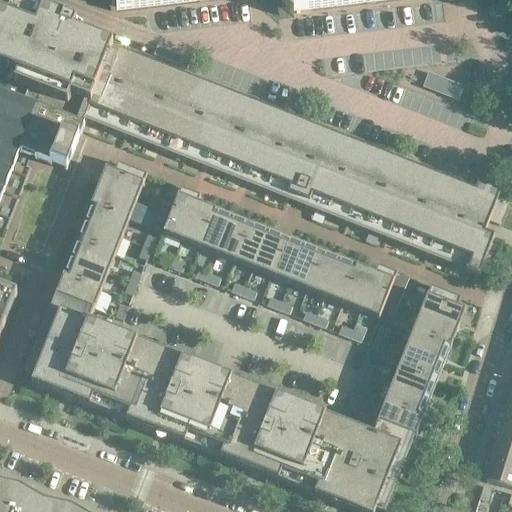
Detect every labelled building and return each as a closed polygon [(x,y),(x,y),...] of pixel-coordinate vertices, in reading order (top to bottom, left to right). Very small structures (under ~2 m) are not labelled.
[(114,0),(116,11),(207,0),(266,0),(277,8),(289,7),(290,12),(388,0),(114,0)] [(5,20),(0,17),(0,93),(84,126),(84,125),(82,125),(83,122),(112,50),(73,35),(76,28),(12,3),(5,20)] [(112,50),(83,122),(287,203),(289,196),(306,203),(304,209),(478,278),(493,239),(484,235),(489,223),(498,227),(509,199),(499,195),(500,195),(477,186),(474,193),(112,50)] [(455,67),(412,72),(413,82),(420,81),(421,89),(433,88),(434,99),(458,97),(455,67)] [(0,93),(0,200),(19,153),(66,172),(67,169),(84,126),(0,93)] [(117,166),(113,174),(105,171),(98,189),(136,204),(146,177),(117,166)] [(136,204),(98,189),(91,207),(129,222),(136,204)] [(199,198),(180,191),(162,236),(181,243),(199,198)] [(199,198),(181,243),(199,250),(214,212),(197,206),(200,198),(199,198)] [(169,205),(161,202),(157,212),(165,215),(169,205)] [(129,222),(91,207),(84,225),(122,240),(129,222)] [(165,215),(157,212),(153,224),(160,227),(165,215)] [(232,219),(214,212),(199,250),(217,257),(232,219)] [(250,226),(232,219),(217,257),(235,264),(250,226)] [(122,240),(84,225),(77,243),(115,258),(122,240)] [(267,233),(250,226),(235,264),(252,271),(267,233)] [(285,240),(267,233),(252,271),(270,278),(285,240)] [(143,248),(147,250),(151,251),(155,241),(147,238),(143,248)] [(303,247),(285,240),(270,278),(288,286),(303,247)] [(108,275),(115,258),(77,243),(70,261),(108,275)] [(321,255),(303,247),(288,286),(306,293),(321,255)] [(151,251),(147,250),(143,248),(138,260),(146,263),(151,251)] [(339,262),(321,255),(306,293),(324,300),(339,262)] [(173,263),(162,258),(159,266),(170,270),(173,263)] [(108,275),(70,261),(63,278),(101,293),(108,275)] [(357,269),(339,262),(324,300),(342,307),(357,269)] [(184,267),(173,263),(170,270),(182,275),(184,267)] [(374,275),(357,269),(342,307),(360,314),(377,268),(374,275)] [(396,276),(377,268),(360,314),(378,321),(396,276)] [(209,277),(198,272),(195,280),(206,285),(208,281),(209,277)] [(133,273),(129,284),(136,287),(141,276),(133,273)] [(209,277),(208,281),(206,285),(217,289),(220,281),(209,277)] [(101,293),(63,278),(55,296),(94,311),(101,293)] [(400,278),(394,293),(390,304),(398,307),(402,309),(412,282),(408,280),(400,278)] [(136,287),(129,284),(124,296),(132,299),(136,287)] [(245,291),(233,286),(230,294),(242,299),(245,291)] [(0,337),(16,296),(0,289),(0,337)] [(430,289),(419,316),(457,331),(464,313),(456,309),(460,301),(430,289)] [(256,295),(245,291),(242,299),(253,303),(256,295)] [(94,311),(55,296),(24,375),(33,379),(31,386),(351,511),(385,511),(399,479),(390,475),(400,452),(408,455),(415,438),(377,423),(372,437),(88,325),(94,311)] [(281,305),(269,301),(266,308),(277,313),(281,305)] [(398,307),(390,304),(386,316),(393,319),(398,307)] [(292,309),(281,305),(277,313),(289,317),(292,309)] [(127,312),(119,309),(115,320),(122,323),(127,312)] [(316,319),(305,315),(302,322),(313,327),(316,319)] [(457,331),(419,316),(412,334),(450,348),(457,331)] [(328,323),(316,319),(313,327),(324,331),(328,323)] [(352,333),(341,329),(338,336),(349,341),(352,333)] [(380,329),(376,340),(384,343),(388,332),(380,329)] [(363,338),(352,333),(349,341),(360,345),(363,338)] [(450,348),(412,334),(405,351),(443,366),(450,348)] [(384,343),(376,340),(371,352),(379,355),(384,343)] [(443,366),(405,351),(398,369),(436,384),(443,366)] [(366,365),(362,376),(369,379),(374,368),(366,365)] [(436,384),(398,369),(391,387),(429,402),(436,384)] [(369,379),(362,376),(357,387),(365,390),(369,379)] [(429,402),(391,387),(384,405),(422,420),(429,402)] [(352,401),(350,406),(348,412),(355,415),(360,404),(352,401)] [(511,404),(509,404),(503,424),(511,426),(511,404)] [(422,420),(384,405),(377,423),(415,438),(422,420)] [(511,426),(503,424),(497,443),(511,447),(511,426)] [(511,447),(497,443),(491,463),(511,469),(511,447)] [(511,469),(491,463),(485,483),(511,491),(511,469)] [(0,487),(0,511),(68,511),(44,507),(18,492),(0,487)] [(483,488),(479,502),(489,505),(493,491),(483,488)]
